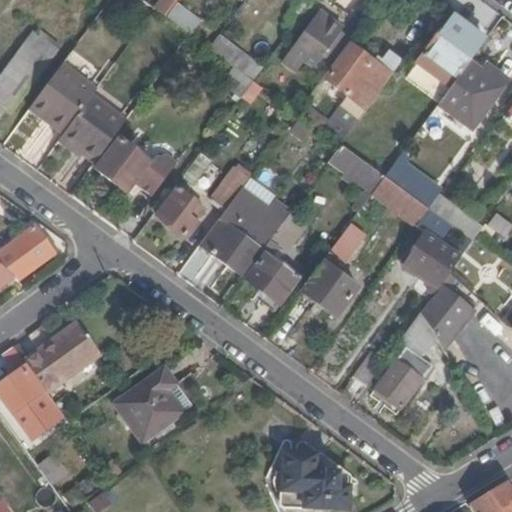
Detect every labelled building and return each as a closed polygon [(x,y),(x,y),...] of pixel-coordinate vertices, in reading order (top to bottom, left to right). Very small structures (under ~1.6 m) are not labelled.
[(161,0),(155,9),(155,10),(165,17),(175,4),(178,0),(161,0)] [(190,34),(192,37),(202,23),(175,4),(165,17),(190,34)] [(315,67),(326,75),(350,42),(339,34),(343,31),(319,13),(288,54),(298,62),(311,72),(315,67)] [(471,63),(483,47),(464,33),(468,28),(454,17),(424,58),(457,82),(471,63)] [(483,47),(487,41),(468,28),(464,33),(483,47)] [(58,53),(33,35),(0,80),(0,106),(12,115),(58,53)] [(244,75),(253,81),(263,68),(219,36),(209,49),(236,69),(244,75)] [(368,111),(393,76),(351,45),(326,80),(349,98),(323,133),(342,146),(368,111)] [(287,77),(298,62),(288,54),(276,69),(287,77)] [(174,66),(169,63),(157,79),(162,82),(174,66)] [(457,82),(440,105),(473,129),(504,87),(471,63),(457,82)] [(97,90),(63,65),(33,106),(51,120),(48,124),(64,135),(68,129),(93,96),(93,95),(97,90)] [(225,85),(232,91),(244,75),(236,69),(225,85)] [(242,97),(254,81),(253,81),(244,75),(232,91),(242,97)] [(249,105),(263,88),(254,81),(242,97),(240,99),(249,105)] [(61,139),(95,164),(127,120),(93,95),(93,96),(68,129),(64,135),(61,139)] [(315,112),(304,105),(297,113),(308,121),(315,112)] [(51,120),(33,106),(30,111),(48,124),(51,120)] [(329,122),(315,112),(308,121),(322,131),(329,122)] [(128,195),(137,183),(154,196),(179,164),(165,154),(157,156),(152,165),(119,140),(96,170),(128,195)] [(374,194),(385,178),(342,146),(332,159),(330,162),(374,194)] [(210,161),(200,154),(182,179),(192,186),(210,161)] [(385,178),(429,210),(439,197),(443,191),(400,159),(385,178)] [(240,190),(250,177),(236,167),(212,200),(226,210),(240,190)] [(416,229),(429,210),(385,178),(374,194),(372,197),(416,229)] [(208,210),(177,189),(157,218),(186,239),(198,224),(197,224),(208,210)] [(226,210),(199,246),(241,276),(260,249),(264,252),(265,250),(291,215),(273,201),(267,209),(240,190),(226,210)] [(452,227),(473,243),(480,233),(483,229),(439,197),(429,210),(452,227)] [(441,243),(452,227),(429,210),(416,229),(414,230),(424,237),(407,260),(436,282),(457,254),(441,243)] [(291,215),(265,250),(267,253),(247,280),(281,305),(300,279),(277,261),(280,257),(276,254),(286,241),(291,245),(307,225),(292,213),(291,215)] [(351,225),(323,263),(326,264),(334,270),(340,262),(343,264),(364,235),(351,225)] [(0,266),(13,280),(15,281),(58,252),(51,244),(42,249),(30,232),(0,253),(0,266)] [(334,270),(326,264),(303,294),(337,319),(359,288),(334,270)] [(0,289),(13,280),(0,266),(0,289)] [(470,310),(441,287),(420,314),(434,336),(441,347),(470,310)] [(511,309),(502,322),(504,323),(511,330),(511,329),(511,309)] [(434,336),(420,314),(400,343),(407,348),(375,390),(401,409),(433,367),(419,357),(434,336)] [(79,324),(25,364),(45,391),(100,353),(79,324)] [(352,378),(366,388),(383,365),(369,355),(352,378)] [(122,384),(131,377),(118,358),(108,365),(122,384)] [(177,384),(165,368),(115,406),(143,443),(182,415),(165,393),(177,384)] [(340,395),(354,405),(366,388),(352,378),(340,395)] [(284,456),(283,508),(327,509),(328,508),(346,508),(347,491),(337,490),(338,474),(317,473),(317,457),(284,456)] [(511,511),(511,492),(507,484),(469,508),(472,511),(511,511)] [(102,511),(113,505),(104,492),(88,504),(94,511),(102,511)]
